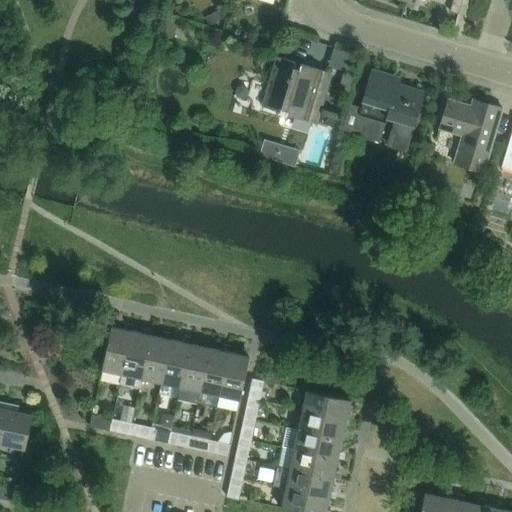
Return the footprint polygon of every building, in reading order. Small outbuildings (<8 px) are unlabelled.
[(458,13),(461,3),(461,0),(452,0),(449,11),(458,13)] [(327,71),(326,71),(307,65),(306,69),(294,66),(295,61),(275,55),(260,105),(312,121),(327,71)] [(406,149),(423,91),(370,75),(360,106),(349,103),(341,130),(379,141),(386,117),(394,119),(387,144),(406,149)] [(502,107),(487,103),(473,98),(470,105),(447,99),(439,128),(462,134),(453,162),(483,171),(502,107)] [(320,111),(317,122),(328,125),(331,115),(320,111)] [(511,128),(501,167),(511,170),(511,128)] [(298,171),(320,176),(329,139),(306,134),(298,171)] [(338,152),(335,161),(331,174),(344,178),(350,156),(338,152)] [(121,374),(130,330),(130,327),(124,326),(123,329),(110,326),(101,370),(121,374)] [(140,378),(150,335),(149,334),(150,332),(144,330),(143,333),(130,330),(121,374),(140,378)] [(160,383),(170,339),(169,339),(169,336),(163,335),(162,337),(150,335),(140,378),(160,383)] [(179,387),(189,343),(188,343),(189,340),(183,339),(182,342),(170,339),(160,383),(179,387)] [(199,391),(209,347),(208,347),(208,344),(202,343),(202,346),(189,343),(179,387),(199,391)] [(219,395),(228,352),(227,351),(228,348),(222,347),(221,350),(209,347),(199,391),(219,395)] [(239,400),(248,356),(247,355),(248,353),(241,351),(241,354),(228,352),(219,395),(239,400)] [(263,381),(251,378),(247,399),(259,401),(263,381)] [(347,413),(350,399),(306,390),(301,409),(345,420),(345,419),(348,419),(349,413),(347,413)] [(254,421),(259,401),(247,399),(243,418),(254,421)] [(0,443),(23,448),(30,415),(17,412),(18,405),(7,403),(0,437),(0,443)] [(342,432),(345,420),(301,409),(297,430),(341,440),(341,438),(344,439),(345,433),(342,432)] [(108,430),(111,418),(91,414),(89,426),(108,430)] [(128,434),(130,423),(111,418),(108,430),(128,434)] [(250,441),(254,421),(243,418),(238,438),(250,441)] [(148,439),(150,427),(130,423),(128,434),(148,439)] [(168,443),(170,431),(150,427),(148,439),(168,443)] [(338,452),(341,440),(297,430),(293,450),(337,459),(337,458),(339,458),(341,452),(338,452)] [(187,447),(190,435),(170,431),(168,443),(187,447)] [(207,451),(210,440),(190,435),(187,447),(207,451)] [(274,477),(283,478),(290,438),(281,437),(274,477)] [(246,460),(250,441),(238,438),(234,458),(246,460)] [(227,456),(229,444),(210,440),(207,451),(227,456)] [(334,471),(335,465),(337,459),(293,450),(288,470),(332,479),(333,477),(335,478),(337,472),(334,471)] [(242,480),(246,460),(234,458),(230,478),(242,480)] [(330,491),(332,479),(288,470),(284,489),(328,499),(328,497),(331,498),(332,491),(330,491)] [(238,499),(242,480),(230,478),(226,496),(238,499)] [(0,498),(12,501),(14,489),(0,486),(0,498)] [(326,510),(328,499),(284,489),(280,508),(298,511),(327,511),(328,511),(326,510)] [(440,511),(444,497),(443,496),(444,494),(438,493),(437,495),(425,492),(420,511),(440,511)] [(461,511),(464,501),(463,501),(463,498),(457,497),(457,499),(444,497),(440,511),(461,511)] [(481,511),(483,505),(482,505),(483,502),(477,501),(476,504),(464,501),(461,511),(481,511)]
